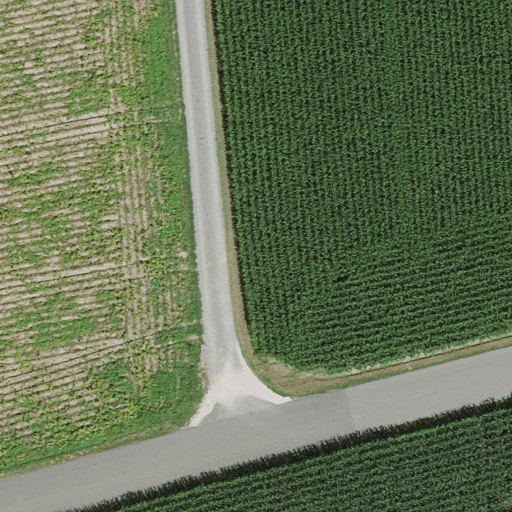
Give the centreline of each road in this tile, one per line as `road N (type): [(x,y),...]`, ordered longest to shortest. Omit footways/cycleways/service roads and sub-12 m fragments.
road 1 (unclassified): [(0,499),(511,369)]
road 2 (track): [(186,0),(229,437)]
